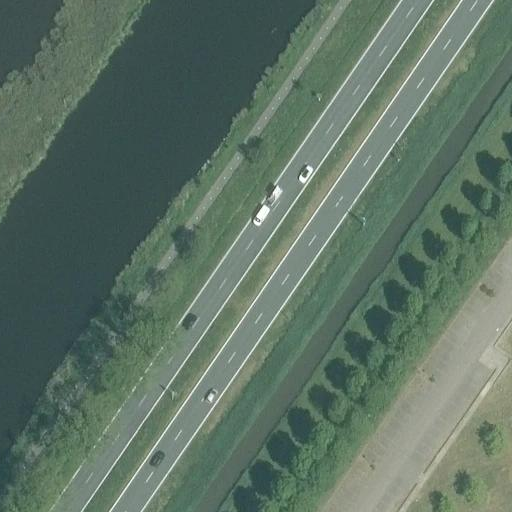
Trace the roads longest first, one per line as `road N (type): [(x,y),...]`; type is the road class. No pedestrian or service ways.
road 1 (primary): [(420,0),(67,511)]
road 2 (primary): [(129,511),(479,0)]
road 3 (unclassified): [(361,511),(511,297)]
